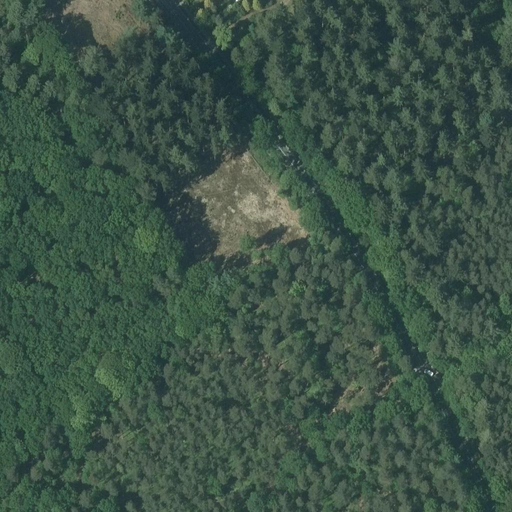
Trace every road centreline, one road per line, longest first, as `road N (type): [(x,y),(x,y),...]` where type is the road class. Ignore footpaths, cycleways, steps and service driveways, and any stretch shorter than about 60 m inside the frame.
road 1 (primary): [(432,392),(324,209),(162,0)]
road 2 (track): [(432,392),(330,447),(263,511)]
road 3 (primary): [(488,511),(432,392)]
